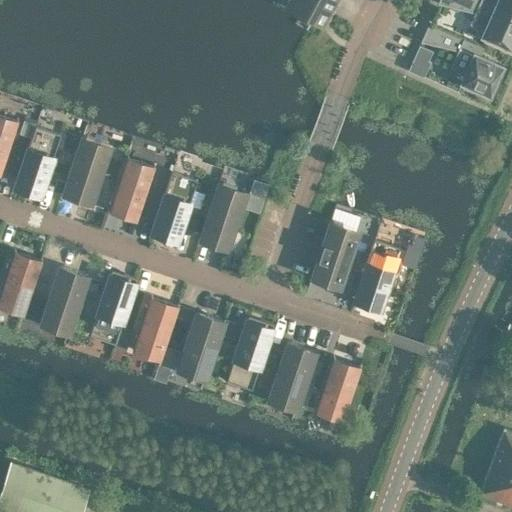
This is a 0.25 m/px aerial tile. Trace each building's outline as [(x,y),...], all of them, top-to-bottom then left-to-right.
[(286,0),(302,9),(306,0),(286,0)] [(319,18),(329,0),(306,0),(302,9),(319,18)] [(438,0),(437,2),(476,12),(472,21),(484,30),(482,34),(510,46),(511,40),(511,14),(479,0),(438,0)] [(511,0),(479,0),(511,14),(511,0)] [(420,40),(459,50),(452,64),(465,73),(462,80),(489,92),(501,64),(478,54),(482,47),(428,23),(420,40)] [(419,43),(407,69),(423,76),(430,60),(428,59),(432,49),(419,43)] [(0,170),(7,148),(9,149),(12,139),(11,139),(17,118),(0,112),(0,170)] [(24,119),(19,132),(30,136),(34,122),(24,119)] [(45,178),(60,132),(35,124),(13,189),(26,193),(32,174),(45,178)] [(84,135),(82,135),(63,192),(89,201),(107,147),(83,139),(84,135)] [(129,149),(128,149),(106,213),(108,214),(110,208),(136,217),(144,194),(145,194),(148,185),(147,184),(154,164),(127,155),(129,149)] [(169,220),(181,224),(197,178),(172,170),(150,235),(163,239),(169,220)] [(64,180),(57,178),(53,189),(60,192),(64,180)] [(268,184),(253,179),(248,193),(263,198),(268,184)] [(244,193),(219,184),(220,181),(219,180),(199,238),(226,247),(244,193)] [(205,215),(194,212),(189,227),(200,231),(205,215)] [(356,230),(331,222),(332,218),(330,218),(311,276),(338,284),(356,230)] [(371,288),(383,292),(384,292),(399,246),(374,238),(352,303),(365,307),(371,288)] [(408,242),(401,263),(414,267),(421,247),(408,242)] [(21,317),(43,252),(42,252),(40,257),(13,249),(6,272),(4,271),(1,281),(2,281),(0,288),(0,303),(22,310),(20,316),(21,317)] [(67,331),(87,273),(60,264),(42,318),(67,327),(65,331),(67,331)] [(136,276),(123,272),(117,291),(105,287),(89,333),(114,341),(136,276)] [(44,297),(34,294),(29,307),(39,311),(44,297)] [(178,302),(179,298),(178,297),(176,303),(150,294),(142,317),(141,317),(138,326),(139,327),(132,347),(159,356),(157,362),(158,362),(174,314),(178,302)] [(178,302),(174,314),(189,319),(193,307),(178,302)] [(197,310),(178,364),(203,372),(202,376),(204,377),(223,319),(197,310)] [(237,321),(226,317),(221,331),(232,335),(237,321)] [(260,318),(254,337),(241,333),(226,379),(251,387),(259,363),(263,351),(273,322),(260,318)] [(295,407),(314,349),(288,340),(269,394),(294,403),(293,407),(295,407)] [(263,351),(259,363),(272,367),(276,355),(263,351)] [(340,423),(361,359),(360,358),(358,364),(332,355),(324,378),(323,378),(320,387),(321,388),(314,408),(341,417),(339,423),(340,423)] [(313,358),(309,371),(319,374),(323,361),(313,358)] [(158,362),(153,377),(165,381),(170,366),(158,362)] [(511,429),(504,427),(480,492),(511,503),(511,429)] [(78,511),(87,487),(10,461),(0,490),(0,509),(8,511),(78,511)]
